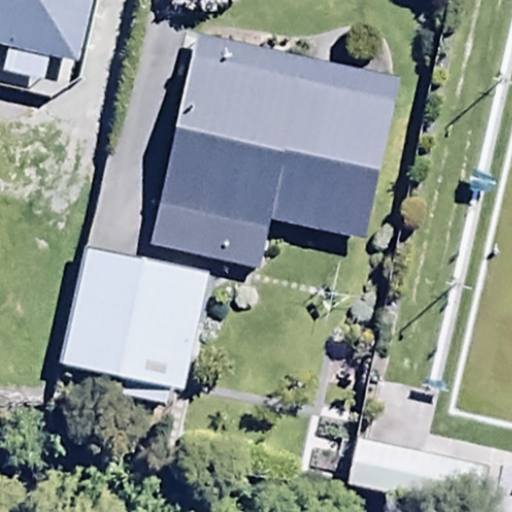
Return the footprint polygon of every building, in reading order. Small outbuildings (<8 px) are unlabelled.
[(0,0),(0,39),(1,40),(0,45),(0,76),(66,89),(83,0),(0,0)] [(142,246),(254,270),(265,219),(354,238),(389,76),(189,33),(142,246)] [(0,110),(10,112),(15,92),(0,89),(0,110)] [(158,410),(162,384),(182,388),(204,270),(75,246),(53,364),(120,376),(115,402),(158,410)] [(447,457),(345,434),(336,477),(437,500),(447,457)]
